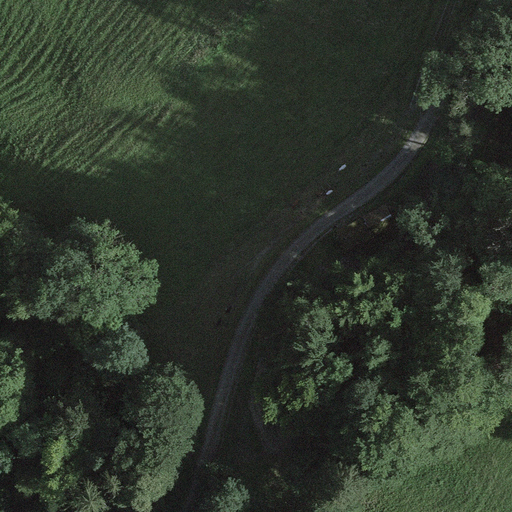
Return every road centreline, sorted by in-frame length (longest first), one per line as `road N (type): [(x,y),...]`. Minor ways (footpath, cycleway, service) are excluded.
road 1 (track): [(188,511),(254,308),(315,233),(421,135),(488,0)]
road 2 (track): [(421,135),(412,94),(445,0)]
